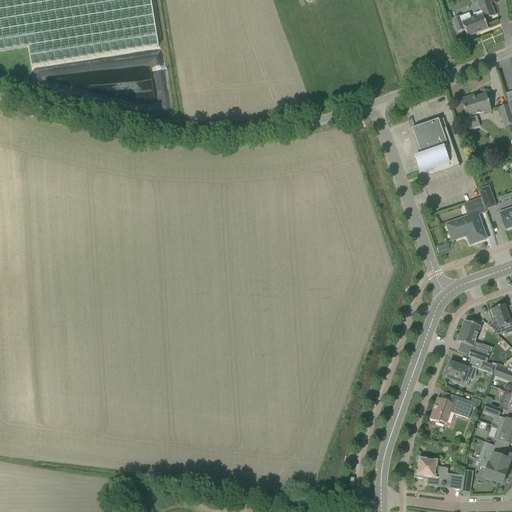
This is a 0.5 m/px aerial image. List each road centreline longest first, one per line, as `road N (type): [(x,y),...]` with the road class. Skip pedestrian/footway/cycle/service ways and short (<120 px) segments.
road 1 (unclassified): [(0,95),(151,130),(211,133),(320,120),(373,102)]
road 2 (tertiary): [(380,500),(388,445),(445,294)]
road 3 (unclassified): [(445,294),(373,102)]
road 4 (unclassified): [(373,102),(511,50)]
road 5 (residential): [(380,500),(511,506)]
